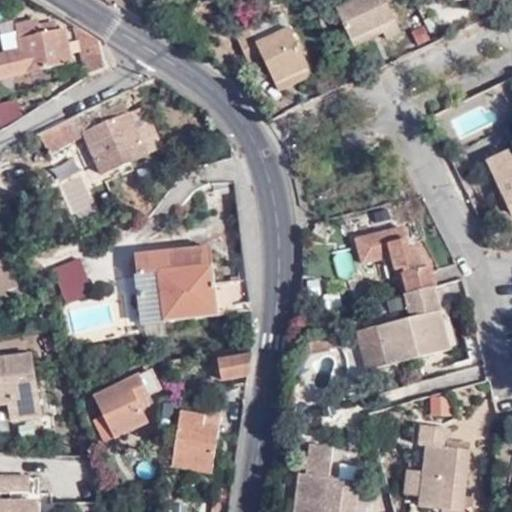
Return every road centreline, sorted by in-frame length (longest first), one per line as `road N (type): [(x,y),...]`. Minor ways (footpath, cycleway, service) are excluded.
road 1 (secondary): [(243,511),(279,271),(273,199),(266,167),(232,108),(145,46)]
road 2 (residential): [(0,139),(123,73),(145,46)]
